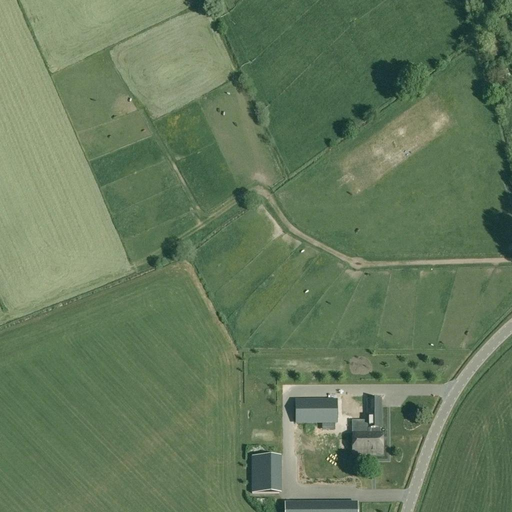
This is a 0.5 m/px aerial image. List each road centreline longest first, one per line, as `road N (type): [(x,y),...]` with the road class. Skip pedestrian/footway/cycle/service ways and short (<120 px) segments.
road 1 (unknown): [(463,376),(366,383),(350,397),(345,457),(426,457)]
road 2 (tertiary): [(511,326),(448,400),(407,511)]
